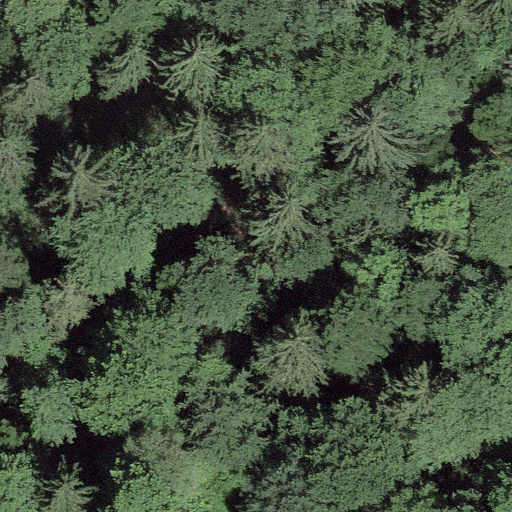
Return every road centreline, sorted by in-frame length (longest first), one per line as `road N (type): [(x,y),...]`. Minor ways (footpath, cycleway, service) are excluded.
road 1 (track): [(0,120),(120,214),(173,395),(170,511)]
road 2 (track): [(361,0),(364,36),(432,149),(511,221)]
